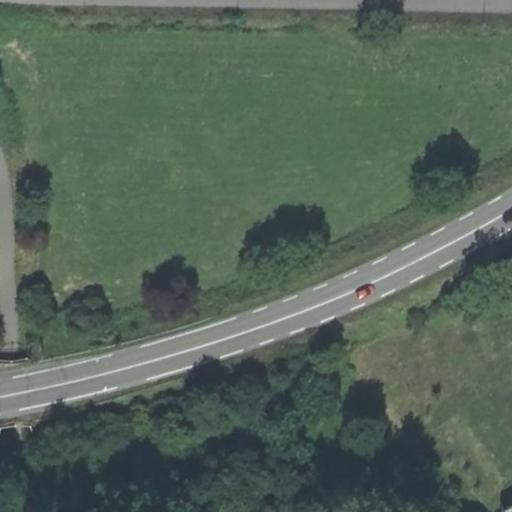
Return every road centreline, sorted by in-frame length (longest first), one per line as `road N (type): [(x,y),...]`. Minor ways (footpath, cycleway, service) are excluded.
road 1 (primary): [(511,199),(312,306),(56,387),(0,396)]
road 2 (unclassified): [(249,0),(479,0)]
